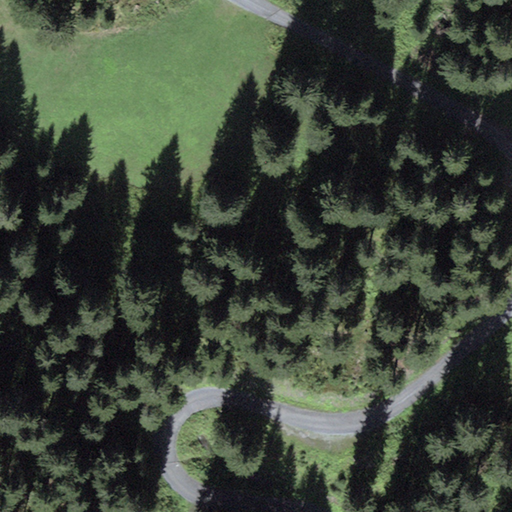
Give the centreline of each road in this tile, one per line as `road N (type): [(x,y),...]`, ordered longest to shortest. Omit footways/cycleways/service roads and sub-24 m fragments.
road 1 (track): [(511,308),(396,405),(369,416),(329,423),(225,401),(177,413),(164,457),(186,494),(230,509),(279,511)]
road 2 (track): [(252,0),(501,135),(511,150)]
